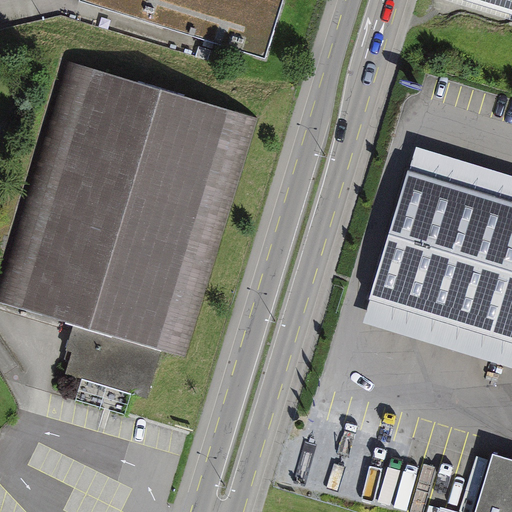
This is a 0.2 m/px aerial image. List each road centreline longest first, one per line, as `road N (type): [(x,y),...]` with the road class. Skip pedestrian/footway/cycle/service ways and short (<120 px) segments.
road 1 (secondary): [(352,0),(198,511)]
road 2 (secondary): [(235,511),(384,0)]
